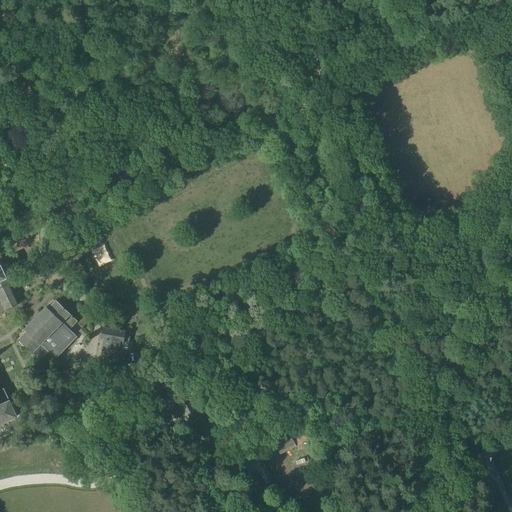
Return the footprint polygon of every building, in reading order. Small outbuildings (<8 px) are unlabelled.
[(73,240),(114,218),(110,211),(69,233),(73,240)] [(81,284),(87,282),(73,240),(67,243),(81,284)] [(0,425),(17,417),(3,389),(0,390),(0,295),(7,310),(18,305),(12,292),(15,291),(8,278),(11,276),(12,273),(12,270),(11,268),(8,266),(6,265),(3,266),(0,260),(0,425)] [(57,302),(56,301),(48,308),(46,306),(24,329),(26,331),(19,339),(20,340),(19,341),(23,345),(25,344),(33,352),(40,359),(48,351),(55,358),(76,336),(69,329),(77,321),(61,306),(63,305),(59,301),(57,302)] [(78,332),(84,338),(89,333),(83,327),(78,332)] [(129,341),(130,333),(125,332),(125,331),(103,327),(101,339),(98,357),(119,361),(125,362),(126,354),(127,350),(122,349),(123,340),(129,341)] [(216,445),(192,399),(174,409),(177,415),(181,413),(202,453),(216,445)] [(280,454),(309,439),(303,428),(290,434),(287,430),(272,438),(280,454)]
